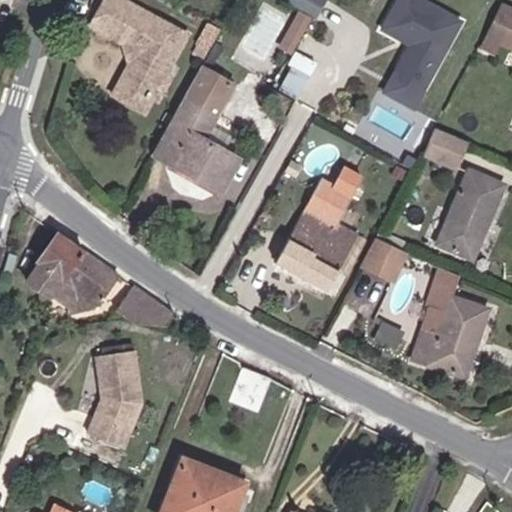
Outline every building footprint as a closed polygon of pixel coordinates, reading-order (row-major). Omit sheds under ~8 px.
[(143,6),(131,0),(100,0),(89,22),(124,40),(129,43),(134,42),(136,52),(132,53),(128,60),(119,77),(153,95),(161,92),(167,80),(165,72),(187,29),(153,11),(152,8),(147,5),(143,6)] [(279,48),(300,7),(290,0),(288,0),(266,41),(279,48)] [(409,108),(455,21),(415,0),(400,0),(385,29),(401,38),(404,37),(405,34),(409,36),(389,73),(403,80),(393,100),(409,108)] [(483,32),(511,43),(511,41),(511,19),(490,10),(483,32)] [(206,42),(215,24),(207,20),(198,38),(206,42)] [(136,52),(134,42),(129,43),(124,40),(128,60),(132,53),(136,52)] [(286,89),(299,65),(305,53),(284,42),(265,78),(286,89)] [(190,87),(185,85),(150,154),(223,188),(239,156),(224,149),(232,134),(209,122),(229,83),(200,68),(190,87)] [(393,100),(403,80),(389,73),(379,92),(393,100)] [(153,95),(119,77),(112,92),(146,109),(153,95)] [(412,158),(444,170),(453,149),(423,138),(412,158)] [(349,232),(330,221),(338,202),(348,205),(354,190),(348,187),(352,178),(333,169),(327,183),(311,175),(278,238),(330,267),(349,232)] [(437,245),(471,257),(501,184),(466,171),(437,245)] [(109,310),(129,281),(66,231),(38,275),(61,292),(63,288),(83,300),(84,309),(109,310)] [(319,288),(330,267),(278,238),(267,258),(319,288)] [(403,256),(370,239),(341,293),(374,310),(403,256)] [(437,333),(449,296),(453,281),(440,277),(424,329),(437,333)] [(175,327),(181,319),(157,302),(140,289),(126,312),(175,327)] [(485,307),(449,296),(437,333),(424,329),(414,360),(464,376),(485,307)] [(156,408),(154,355),(116,357),(117,395),(98,433),(134,451),(156,408)] [(240,398),(265,408),(278,375),(254,364),(240,398)] [(0,447),(3,449),(12,423),(0,418),(0,447)] [(250,511),(257,496),(237,488),(242,475),(202,460),(181,511),(250,511)] [(237,488),(257,496),(261,482),(242,475),(237,488)]
